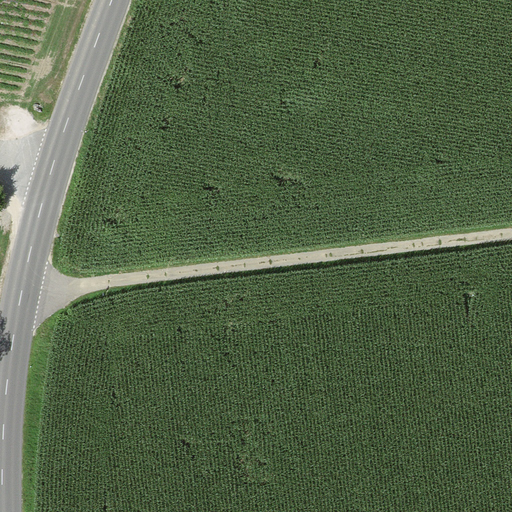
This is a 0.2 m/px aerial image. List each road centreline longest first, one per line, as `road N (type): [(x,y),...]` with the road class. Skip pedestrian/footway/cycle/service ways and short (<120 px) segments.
road 1 (track): [(511,234),(22,288)]
road 2 (tertiary): [(110,0),(37,219),(0,444)]
